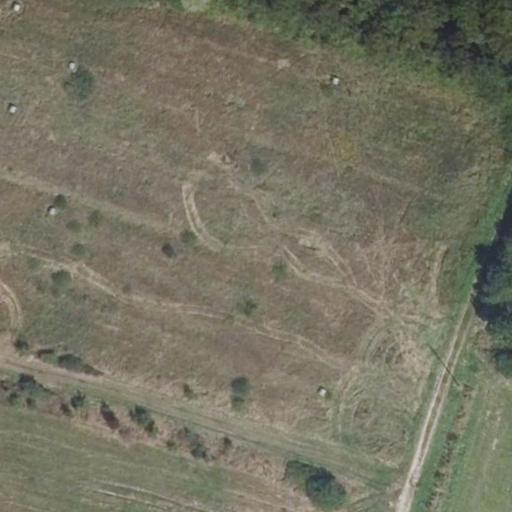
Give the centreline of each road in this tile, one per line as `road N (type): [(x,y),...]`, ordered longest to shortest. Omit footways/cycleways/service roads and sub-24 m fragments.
road 1 (track): [(0,374),(339,468),(394,498)]
road 2 (track): [(390,511),(511,199)]
